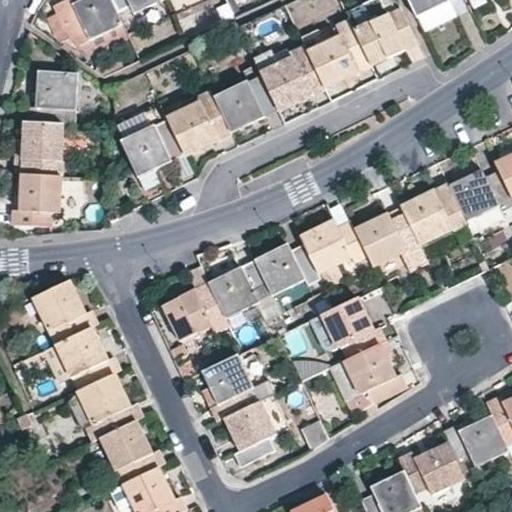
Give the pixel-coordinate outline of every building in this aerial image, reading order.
[(117,13),(110,0),(80,0),(74,3),(71,0),(67,0),(57,5),(75,42),(80,46),(91,41),(123,25),(117,13)] [(163,0),(110,0),(117,13),(131,6),(135,14),(163,0)] [(372,67),(418,45),(401,9),(396,11),(390,0),(374,0),(346,12),(350,22),(355,31),(372,67)] [(454,0),(409,0),(417,18),(454,0)] [(308,53),(325,89),(372,67),(355,31),(350,22),(340,26),(303,44),(308,53)] [(128,36),(123,25),(91,41),(96,50),(128,36)] [(262,75),(279,111),(325,89),(308,53),(303,44),(257,66),(262,75)] [(39,72),(36,108),(29,108),(28,122),(64,124),(75,125),(77,74),(39,72)] [(213,98),(230,133),(279,111),(262,75),(213,98)] [(201,104),(168,120),(185,156),(230,133),(213,98),(211,91),(198,97),(201,104)] [(119,126),(122,141),(139,177),(185,156),(168,120),(162,123),(156,110),(119,126)] [(28,122),(24,122),(23,160),(16,160),(15,175),(22,175),(54,177),(54,162),(62,161),(64,124),(28,122)] [(511,155),(496,164),(499,170),(511,197),(511,155)] [(450,186),(466,221),(500,206),(502,211),(511,206),(511,197),(499,170),(485,177),(482,170),(450,186)] [(54,177),(22,175),(21,211),(14,211),(13,225),(51,226),(52,213),(59,213),(61,176),(54,177)] [(466,221),(450,186),(402,208),(405,215),(419,244),(453,228),(456,233),(469,227),(466,221)] [(405,215),(392,221),(389,215),(356,230),(369,257),(373,266),(406,250),(409,256),(422,249),(419,244),(405,215)] [(302,238),(304,244),(320,273),(353,258),(355,263),(369,257),(356,230),(352,222),(338,228),(335,222),(302,238)] [(273,296),(306,280),(308,286),(323,280),(320,273),(304,244),(292,250),(289,245),(256,260),(273,296)] [(256,260),(210,283),(227,317),(259,302),(262,308),(275,302),(273,296),(256,260)] [(70,282),(34,298),(56,345),(92,328),(99,325),(92,312),(86,314),(70,282)] [(227,317),(210,283),(163,306),(180,340),(213,325),(216,330),(229,323),(227,317)] [(322,315),(338,347),(345,344),(352,358),(381,344),(388,340),(382,328),(374,331),(358,297),(336,308),(322,315)] [(92,328),(56,345),(72,378),(79,391),(114,374),(120,371),(114,358),(108,360),(92,328)] [(345,361),(361,394),(368,391),(374,403),(409,388),(402,374),(398,376),(381,344),(352,358),(345,361)] [(56,345),(43,351),(58,383),(72,378),(56,345)] [(238,354),(203,371),(218,404),(212,407),(219,422),(226,418),(261,401),(238,354)] [(114,374),(79,391),(101,438),(137,421),(143,418),(136,404),(130,407),(114,374)] [(493,414),(507,445),(511,442),(511,398),(503,402),(501,398),(488,404),(493,414)] [(270,437),(276,434),(261,401),(226,418),(241,451),(235,453),(241,466),(276,450),(270,437)] [(377,409),(374,403),(357,413),(360,420),(377,409)] [(507,445),(493,414),(459,430),(457,425),(443,431),(449,443),(459,465),(472,460),(476,467),(510,451),(507,445)] [(313,449),(331,438),(321,418),(302,426),(313,449)] [(137,421),(101,438),(123,484),(159,467),(165,464),(159,451),(153,454),(137,421)] [(405,471),(416,493),(428,487),(432,495),(466,478),(459,465),(449,443),(415,458),(412,452),(399,459),(405,471)] [(123,484),(135,511),(184,511),(188,511),(181,498),(175,501),(159,467),(123,484)] [(411,511),(422,507),(416,493),(405,471),(371,487),(374,495),(362,500),(367,511),(411,511)] [(335,511),(327,494),(291,511),(335,511)]
